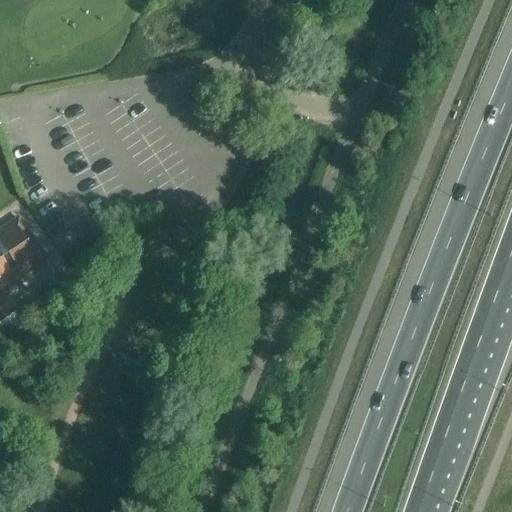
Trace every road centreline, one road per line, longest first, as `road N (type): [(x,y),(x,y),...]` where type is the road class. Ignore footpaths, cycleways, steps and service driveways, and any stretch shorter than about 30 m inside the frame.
road 1 (unclassified): [(203,511),(406,0)]
road 2 (motorway): [(511,90),(347,511)]
road 3 (motorway): [(418,511),(511,251)]
